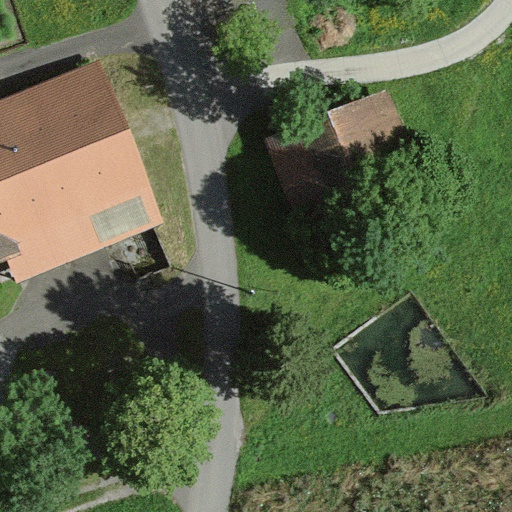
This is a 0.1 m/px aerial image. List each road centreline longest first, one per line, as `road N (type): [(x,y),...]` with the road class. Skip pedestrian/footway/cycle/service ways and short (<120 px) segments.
road 1 (unclassified): [(174,0),(207,90),(233,297),(216,511)]
road 2 (unknown): [(233,297),(95,306),(0,329)]
